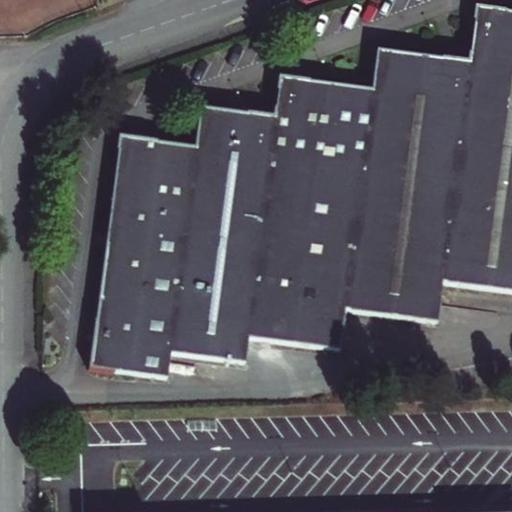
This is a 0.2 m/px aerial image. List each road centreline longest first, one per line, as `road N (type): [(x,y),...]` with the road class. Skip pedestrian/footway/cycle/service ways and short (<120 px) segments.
road 1 (residential): [(0,170),(12,110),(54,66),(232,0)]
road 2 (residential): [(4,511),(0,337)]
